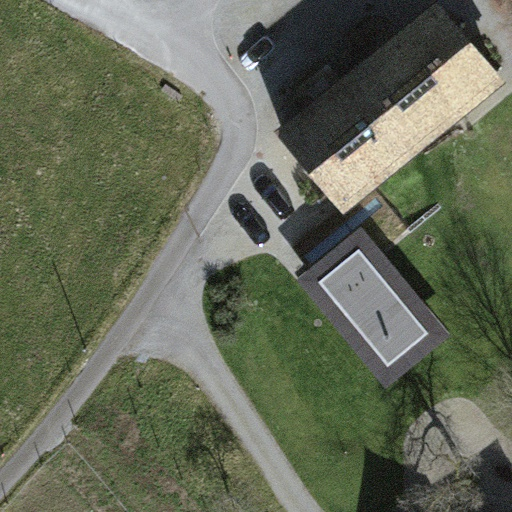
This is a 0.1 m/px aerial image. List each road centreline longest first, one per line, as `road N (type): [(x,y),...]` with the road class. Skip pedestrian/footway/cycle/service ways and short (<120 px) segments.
road 1 (unclassified): [(115,0),(163,20),(232,79),(248,135),(71,405),(0,486)]
road 2 (track): [(511,455),(248,135)]
